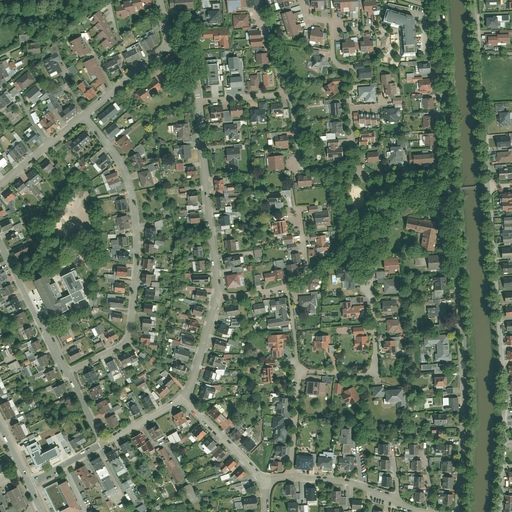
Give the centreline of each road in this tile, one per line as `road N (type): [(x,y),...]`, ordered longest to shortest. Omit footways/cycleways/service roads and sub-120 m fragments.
road 1 (residential): [(450,172),(459,278),(458,511)]
road 2 (residential): [(491,184),(498,511)]
road 3 (residential): [(84,116),(124,169),(138,248),(130,338),(67,373)]
road 4 (residential): [(290,477),(300,373),(364,376),(373,369),(368,283)]
road 5 (residential): [(215,295),(199,102)]
road 6 (residential): [(476,0),(491,184)]
road 7 (residential): [(438,0),(450,172)]
road 8 (residential): [(450,172),(359,171),(349,107)]
road 9 (residential): [(215,295),(296,281),(304,268),(293,211)]
road 10 (residential): [(67,373),(0,238)]
